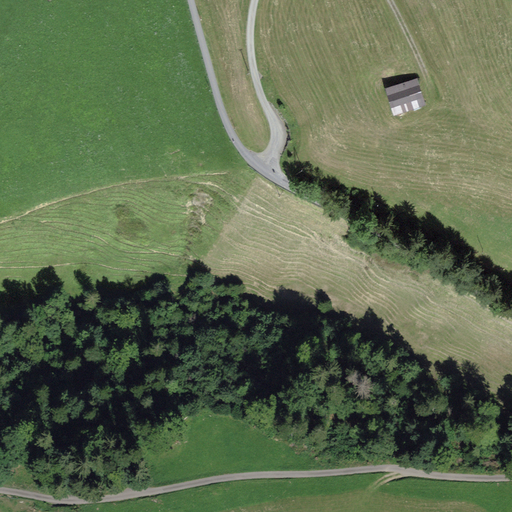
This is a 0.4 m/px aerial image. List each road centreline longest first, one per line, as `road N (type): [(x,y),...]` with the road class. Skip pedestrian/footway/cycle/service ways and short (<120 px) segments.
road 1 (track): [(511,479),(386,468),(225,475),(83,503),(0,498)]
road 2 (unclassified): [(191,0),(221,111),(251,161),(511,311)]
